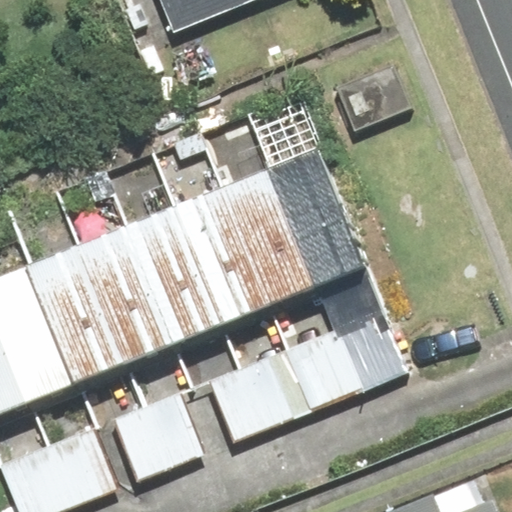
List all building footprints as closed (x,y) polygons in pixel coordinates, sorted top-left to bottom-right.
[(146,0),(161,41),(276,0),(146,0)] [(403,63),(341,91),(360,135),(423,107),(403,63)] [(311,143),(0,271),(0,419),(364,269),(311,143)] [(215,390),(239,446),(408,375),(385,318),(215,390)] [(206,393),(119,427),(142,487),(230,452),(206,393)] [(104,427),(7,466),(25,511),(79,511),(130,492),(104,427)] [(497,511),(493,500),(465,511),(442,511),(434,491),(382,511),(497,511)]
